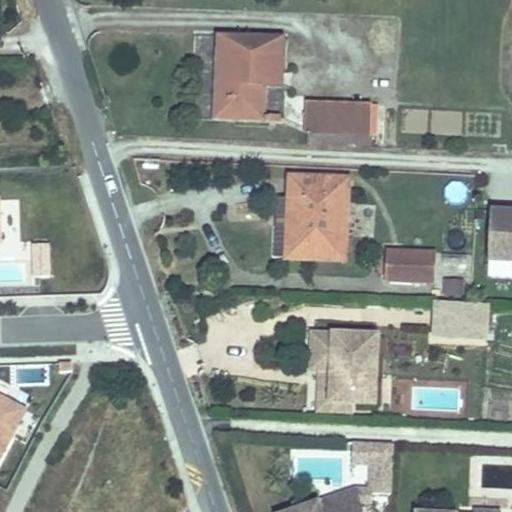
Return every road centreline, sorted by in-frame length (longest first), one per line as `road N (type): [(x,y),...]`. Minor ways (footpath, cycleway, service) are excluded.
road 1 (tertiary): [(53,0),(159,329)]
road 2 (tertiary): [(159,329),(214,511)]
road 3 (residential): [(0,334),(159,329)]
